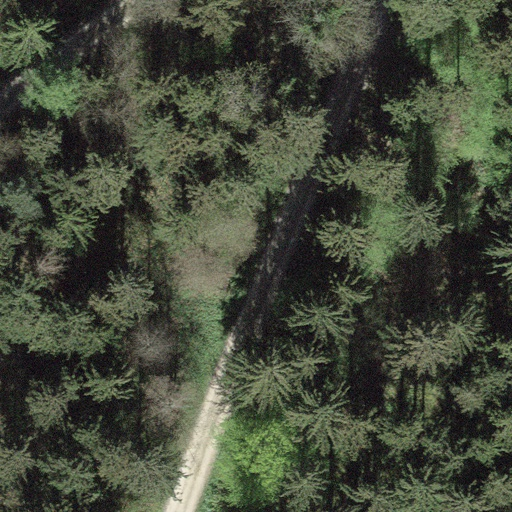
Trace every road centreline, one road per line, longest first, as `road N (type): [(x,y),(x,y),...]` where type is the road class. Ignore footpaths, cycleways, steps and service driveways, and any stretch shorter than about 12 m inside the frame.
road 1 (track): [(172,511),(224,367),(380,0)]
road 2 (track): [(0,100),(129,0)]
